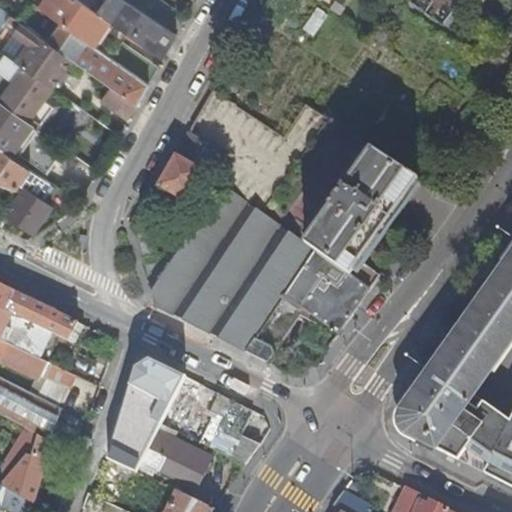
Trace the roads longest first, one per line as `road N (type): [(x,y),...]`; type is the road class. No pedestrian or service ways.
road 1 (residential): [(112,316),(107,223),(232,0)]
road 2 (secondary): [(511,171),(330,425)]
road 3 (residential): [(330,425),(112,316)]
road 4 (residential): [(502,511),(330,425)]
road 5 (residential): [(112,316),(0,258)]
